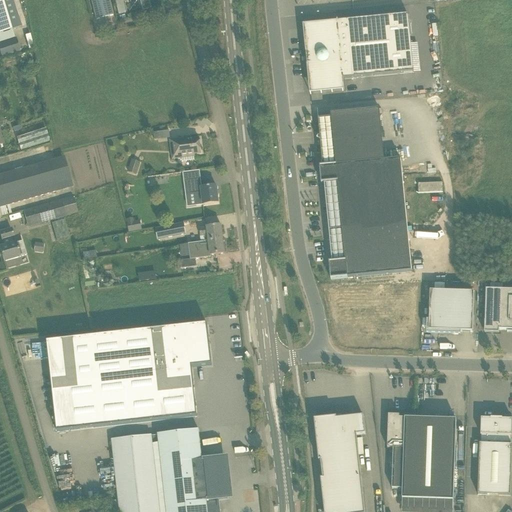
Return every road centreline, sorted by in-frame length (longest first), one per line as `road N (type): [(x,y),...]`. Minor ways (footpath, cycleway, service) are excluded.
road 1 (unclassified): [(321,354),(299,246),(276,0)]
road 2 (unclassified): [(252,183),(228,171),(189,0)]
road 3 (unclassified): [(321,354),(511,367)]
road 4 (secondary): [(252,183),(235,0)]
road 5 (unclassified): [(52,511),(0,340)]
road 6 (secondary): [(268,361),(252,183)]
road 7 (secondary): [(288,511),(268,361)]
